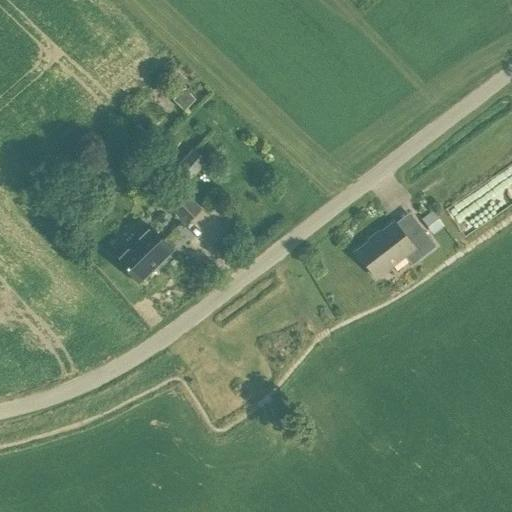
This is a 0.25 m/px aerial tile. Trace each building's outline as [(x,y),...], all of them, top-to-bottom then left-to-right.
[(169,115),(182,109),(173,91),(161,96),(169,115)] [(189,182),(206,161),(192,149),(174,169),(189,182)] [(511,171),(455,212),(470,234),(511,205),(511,171)] [(185,225),(201,209),(183,190),(167,206),(185,225)] [(438,207),(425,214),(435,234),(448,227),(438,207)] [(408,239),(395,222),(356,250),(375,276),(404,254),(411,263),(435,246),(422,229),(408,239)] [(148,223),(112,259),(140,287),(176,251),(148,223)] [(223,334),(185,351),(214,414),(252,397),(223,334)]
